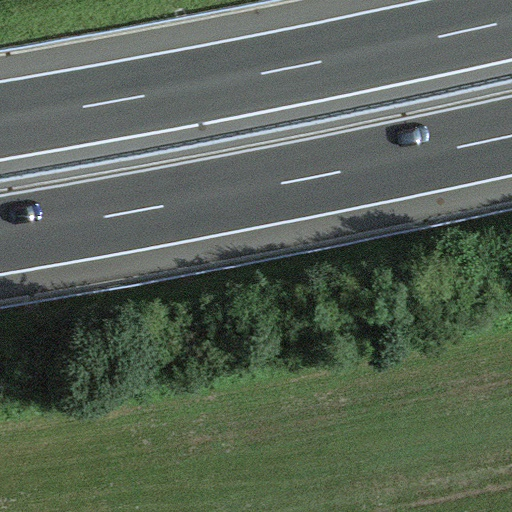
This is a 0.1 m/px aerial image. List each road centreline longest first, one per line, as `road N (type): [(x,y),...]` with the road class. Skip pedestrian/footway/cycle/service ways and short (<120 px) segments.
road 1 (motorway): [(511,23),(0,124)]
road 2 (motorway): [(0,242),(511,146)]
